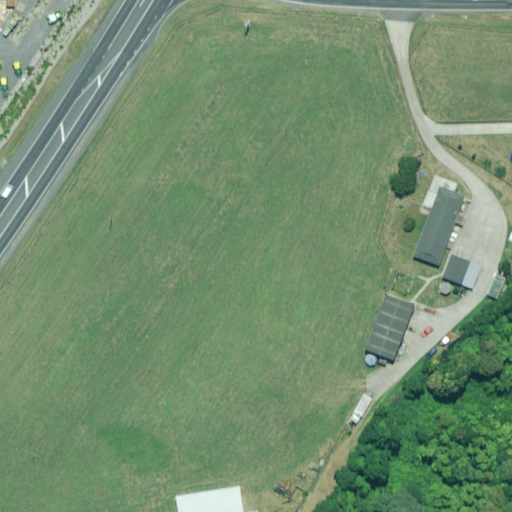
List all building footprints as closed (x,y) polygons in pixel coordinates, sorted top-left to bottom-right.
[(457,185),(436,177),(425,207),(433,210),(416,258),(441,267),(466,197),(455,193),(457,185)] [(483,267),(454,256),(445,279),(474,290),(483,267)] [(506,286),(497,281),(490,296),(499,300),(506,286)] [(417,304),(388,294),(367,351),(395,362),(417,304)] [(245,511),(241,488),(179,498),(180,511),(245,511)]
